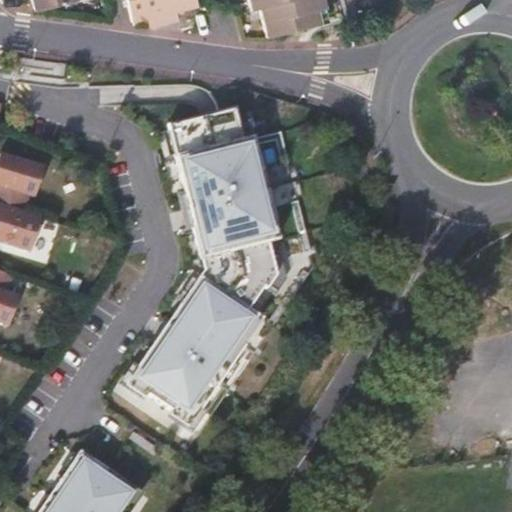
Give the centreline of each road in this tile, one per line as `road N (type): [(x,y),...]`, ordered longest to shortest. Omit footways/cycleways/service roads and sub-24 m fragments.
road 1 (residential): [(0,29),(249,65)]
road 2 (secondary): [(384,330),(267,511)]
road 3 (secondary): [(384,330),(473,227),(511,207)]
road 4 (residential): [(418,39),(363,60),(249,65)]
road 5 (secondary): [(407,176),(412,237),(384,330)]
road 6 (residential): [(249,65),(369,108),(385,123)]
